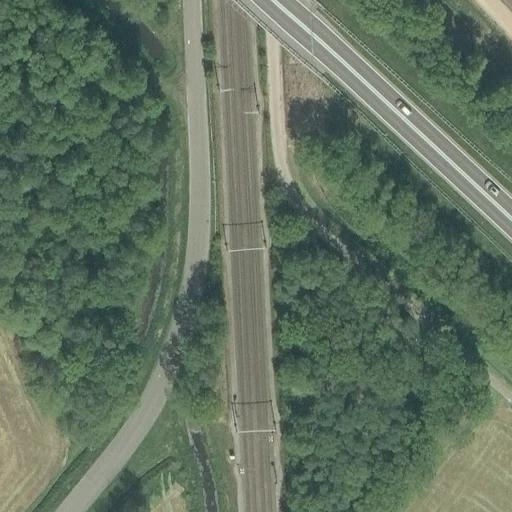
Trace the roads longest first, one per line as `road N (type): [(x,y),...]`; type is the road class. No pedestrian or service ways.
road 1 (unclassified): [(67,511),(161,386),(190,310),(198,240),(191,0)]
road 2 (trunk): [(511,221),(275,0)]
road 3 (unclassified): [(324,231),(299,211),(283,175),(271,0)]
